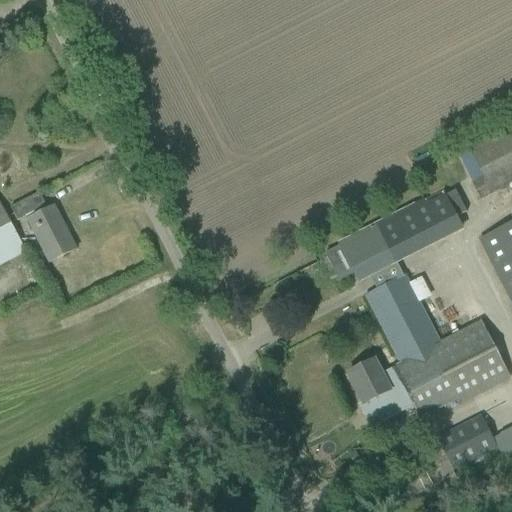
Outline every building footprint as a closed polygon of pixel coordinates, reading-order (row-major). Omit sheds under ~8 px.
[(471,184),(480,202),(511,185),(511,123),(466,147),(482,178),(471,184)] [(40,192),(12,206),(19,220),(47,205),(40,192)] [(339,245),(358,283),(461,231),(442,193),(339,245)] [(0,265),(27,251),(0,201),(0,265)] [(28,221),(49,264),(75,251),(54,208),(28,221)] [(511,223),(478,241),(511,306),(511,223)] [(373,362),(348,375),(363,406),(389,393),(389,392),(401,386),(419,420),(455,402),(457,406),(509,379),(481,324),(440,345),(405,277),(383,288),(365,297),(400,366),(381,376),(373,362)] [(124,312),(142,319),(149,300),(131,293),(124,312)] [(21,321),(29,341),(48,333),(41,313),(21,321)] [(178,385),(184,367),(165,361),(159,379),(178,385)] [(499,451),(480,415),(434,440),(453,476),(499,451)] [(0,478),(13,472),(6,455),(0,456),(0,478)]
